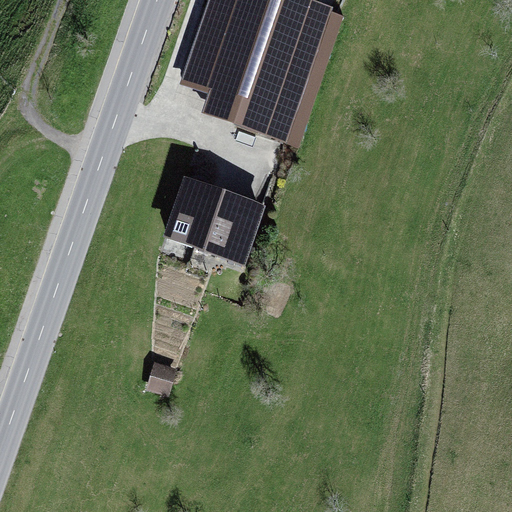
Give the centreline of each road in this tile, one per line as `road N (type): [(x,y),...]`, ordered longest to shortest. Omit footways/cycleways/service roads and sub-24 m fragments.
road 1 (tertiary): [(0,482),(167,0)]
road 2 (track): [(108,170),(55,137),(22,84),(60,0)]
